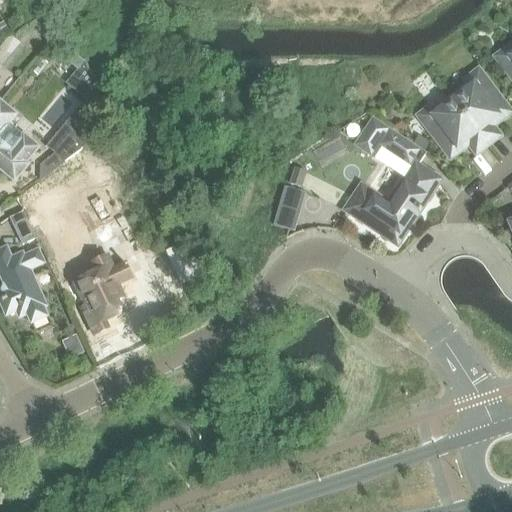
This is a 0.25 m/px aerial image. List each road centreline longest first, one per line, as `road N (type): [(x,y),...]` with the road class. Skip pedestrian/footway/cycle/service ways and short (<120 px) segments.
road 1 (residential): [(36,421),(221,335),(293,261),(315,252),(400,293)]
road 2 (secondary): [(475,437),(249,511)]
road 3 (residential): [(400,293),(481,399)]
